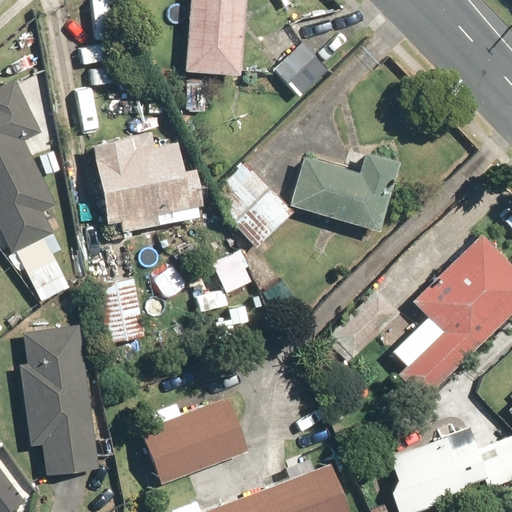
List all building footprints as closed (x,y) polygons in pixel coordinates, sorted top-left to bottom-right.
[(191,0),(187,69),(232,72),(236,0),(191,0)] [(278,70),(295,90),(321,68),(304,48),(278,70)] [(0,227),(11,248),(54,226),(9,140),(34,128),(14,89),(0,95),(0,227)] [(95,149),(104,215),(190,203),(180,136),(95,149)] [(384,182),(383,181),(387,165),(361,159),(358,174),(307,160),(295,203),(372,224),(377,203),(378,203),(381,191),(384,182)] [(252,170),(220,200),(256,238),(288,207),(252,170)] [(402,373),(422,393),(511,303),(511,271),(480,239),(416,302),(445,331),(402,373)] [(235,250),(205,261),(217,293),(246,283),(235,250)] [(266,253),(246,264),(270,309),(290,299),(266,253)] [(126,284),(99,290),(108,333),(136,327),(126,284)] [(332,334),(348,352),(390,314),(374,296),(332,334)] [(42,469),(91,462),(73,331),(24,338),(42,469)] [(141,429),(159,477),(238,449),(221,401),(141,429)] [(440,435),(399,449),(385,455),(393,476),(387,490),(394,511),(405,511),(421,507),(430,504),(427,496),(482,478),(484,485),(511,475),(511,446),(507,434),(472,447),(470,440),(444,446),(440,435)] [(202,511),(342,511),(325,466),(202,511)] [(0,511),(18,511),(22,510),(0,480),(0,511)]
